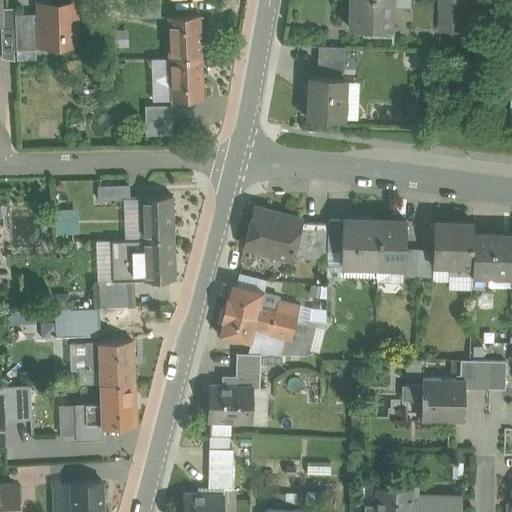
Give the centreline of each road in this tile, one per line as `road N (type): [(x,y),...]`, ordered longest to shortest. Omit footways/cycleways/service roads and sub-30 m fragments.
road 1 (tertiary): [(234,161),(143,511)]
road 2 (residential): [(234,161),(511,191)]
road 3 (residential): [(234,161),(0,165)]
road 4 (tertiary): [(264,0),(234,161)]
